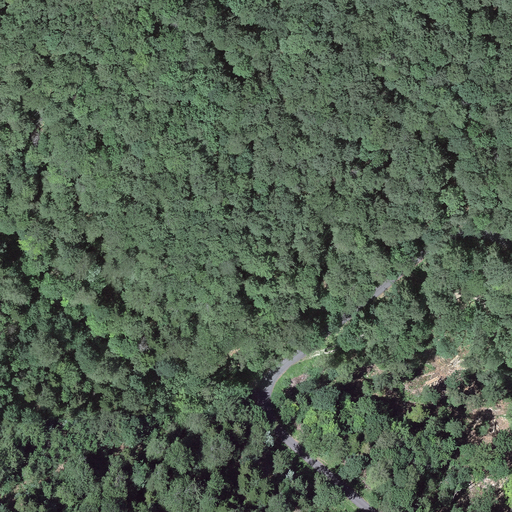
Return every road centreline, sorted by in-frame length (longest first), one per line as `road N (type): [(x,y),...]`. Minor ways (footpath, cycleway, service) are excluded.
road 1 (track): [(472,0),(191,67),(170,89),(157,129),(0,114)]
road 2 (unclassified): [(511,245),(472,231),(434,246),(267,384),(275,427),(370,511)]
road 3 (track): [(442,294),(376,334),(289,362)]
